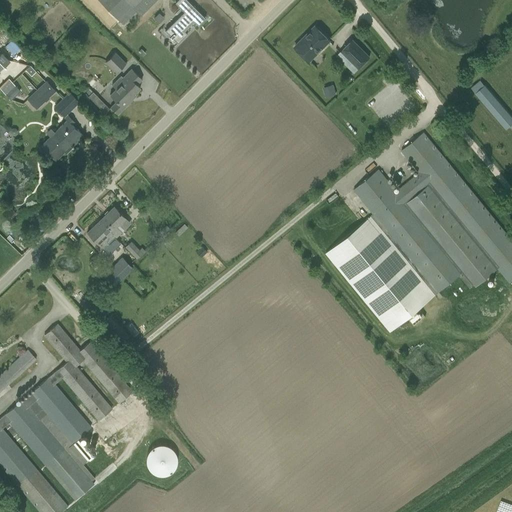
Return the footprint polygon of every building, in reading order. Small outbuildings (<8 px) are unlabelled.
[(98,0),(123,24),(135,11),(140,16),(155,0),(98,0)] [(193,20),(198,25),(205,18),(186,0),(177,0),(175,2),(184,11),(165,31),(170,36),(169,36),(171,39),(172,38),(178,43),(187,34),(183,30),(193,20)] [(330,40),(316,25),(295,47),(309,61),(330,40)] [(370,57),(353,39),(341,51),(358,69),(370,57)] [(115,52),(105,62),(116,73),(126,62),(115,52)] [(0,68),(9,61),(2,54),(0,55),(0,68)] [(137,85),(142,79),(131,68),(121,78),(123,81),(109,95),(116,101),(110,107),(117,114),(130,102),(128,100),(140,88),(137,85)] [(8,79),(0,86),(0,88),(6,94),(15,85),(8,79)] [(46,82),(45,82),(28,98),(37,108),(55,91),(46,82)] [(511,124),(511,117),(485,85),(475,93),(506,129),(511,124)] [(336,95),(333,88),(323,91),(325,98),(336,95)] [(64,117),(67,114),(79,102),(68,92),(54,107),(64,117)] [(93,102),(98,97),(92,92),(88,96),(93,102)] [(83,135),(72,124),(67,119),(54,132),(51,128),(46,133),(50,136),(41,145),(55,160),(64,152),(66,153),(73,146),(72,145),(82,135),(82,136),(83,135)] [(441,123),(438,119),(436,120),(433,123),(436,127),(440,124),(441,123)] [(510,282),(511,280),(511,239),(425,130),(401,149),(419,172),(397,189),(380,168),(355,188),(437,292),(464,271),(476,286),(499,268),(510,282)] [(131,224),(114,206),(101,219),(113,231),(111,233),(116,238),(131,224)] [(327,250),(388,332),(435,297),(375,215),(327,250)] [(113,231),(101,219),(87,232),(108,254),(120,243),(116,238),(111,233),(113,231)] [(131,241),(125,248),(137,259),(143,253),(131,241)] [(123,257),(104,275),(114,285),(133,268),(123,257)] [(463,271),(460,274),(471,286),(474,283),(463,271)] [(67,363),(0,416),(0,463),(38,511),(60,511),(68,506),(5,428),(11,423),(44,464),(49,463),(70,489),(74,500),(95,483),(91,473),(79,458),(92,448),(69,456),(79,448),(73,441),(91,427),(56,382),(63,376),(98,420),(113,408),(77,364),(80,362),(84,361),(118,403),(133,391),(92,340),(80,349),(58,323),(44,334),(67,363)] [(0,392),(36,359),(28,350),(0,375),(0,392)] [(178,463),(178,461),(178,458),(178,456),(176,453),(174,451),(173,449),(169,447),(167,447),(164,447),(162,447),(159,448),(157,449),(155,451),(153,453),(151,456),(151,458),(151,461),(151,464),(152,467),(153,469),(155,471),(157,472),(160,474),(162,474),(165,475),(170,473),(173,472),(175,470),(176,468),(178,466),(178,463)]
